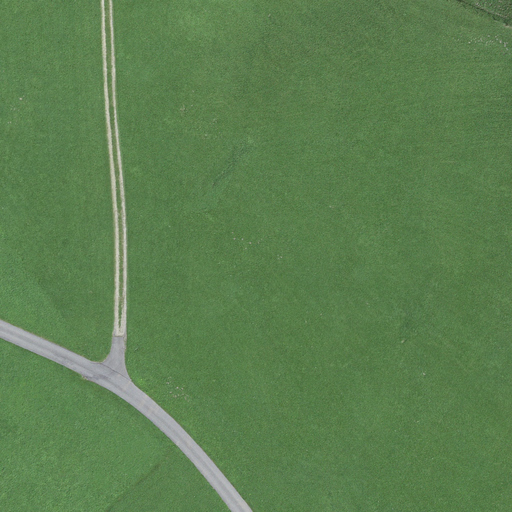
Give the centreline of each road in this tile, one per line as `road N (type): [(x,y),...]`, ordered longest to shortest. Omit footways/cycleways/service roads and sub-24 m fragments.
road 1 (track): [(119,384),(107,0)]
road 2 (unclassified): [(0,327),(119,384),(193,451),(241,511)]
